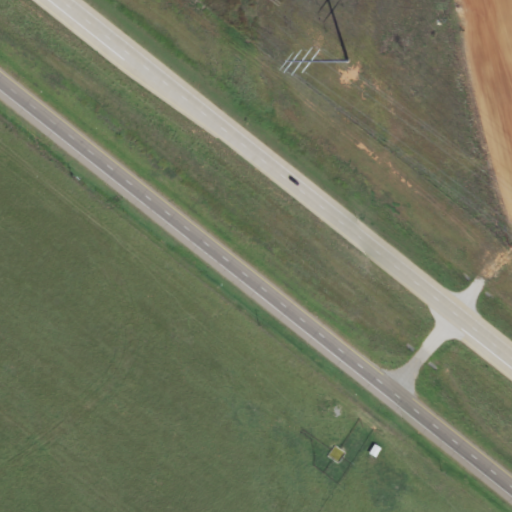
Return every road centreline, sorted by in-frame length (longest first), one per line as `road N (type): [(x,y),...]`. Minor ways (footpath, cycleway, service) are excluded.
road 1 (trunk): [(0,79),(511,487)]
road 2 (trunk): [(511,356),(62,0)]
